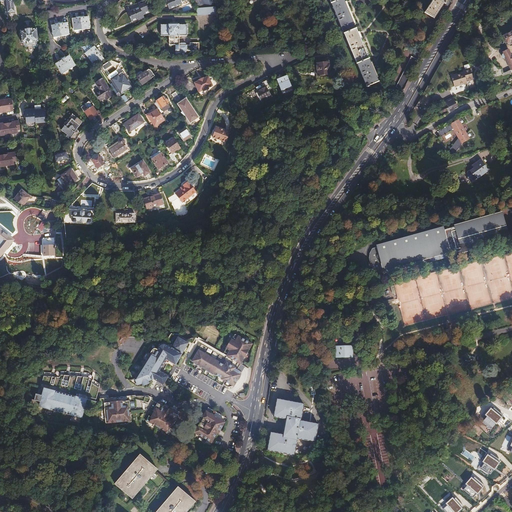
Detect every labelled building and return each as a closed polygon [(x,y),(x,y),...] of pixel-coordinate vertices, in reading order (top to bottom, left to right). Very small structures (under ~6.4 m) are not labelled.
[(13,0),(6,0),(8,13),(14,12),(13,0)] [(139,0),(141,4),(132,8),(129,9),(133,19),(142,15),(143,17),(147,15),(145,12),(152,9),(147,0),(139,0)] [(181,3),(187,0),(165,0),(170,10),(182,4),(181,3)] [(344,0),(330,0),(366,86),(379,81),(344,0)] [(432,0),(425,12),(434,18),(444,3),(445,4),(446,3),(445,2),(446,0),(432,0)] [(217,12),(216,6),(197,7),(198,14),(217,12)] [(72,19),(74,29),(89,27),(88,16),(72,19)] [(224,25),(221,18),(214,21),(217,28),(224,25)] [(51,25),(53,36),(69,33),(67,23),(51,25)] [(169,25),(161,25),(161,36),(167,36),(167,39),(169,39),(170,45),(176,45),(176,51),(181,51),(181,52),(182,53),(185,53),(186,52),(187,52),(187,51),(200,50),(199,42),(191,42),(191,45),(187,45),(187,44),(187,43),(186,43),(185,43),(185,42),(185,37),(187,37),(187,35),(188,35),(188,24),(180,25),(180,24),(178,24),(170,24),(169,24),(169,25)] [(22,43),(23,43),(23,46),(25,47),(28,47),(28,51),(30,52),(32,52),(33,50),(33,47),(36,46),(37,44),(37,42),(38,42),(37,29),(21,31),(22,43)] [(511,32),(503,37),(507,44),(511,44),(511,43),(511,32)] [(95,46),(86,53),(95,65),(104,59),(95,46)] [(503,55),(502,55),(502,56),(502,57),(502,58),(503,58),(503,59),(504,59),(504,60),(505,60),(506,60),(506,59),(511,69),(511,56),(511,57),(508,51),(503,53),(504,54),(503,55)] [(55,64),(60,73),(74,65),(68,55),(55,64)] [(409,79),(414,67),(419,60),(412,56),(396,87),(403,90),(409,79)] [(329,74),(328,59),(323,60),(323,62),(316,63),(316,68),(317,75),(329,74)] [(101,66),(104,71),(110,67),(107,62),(101,66)] [(488,70),(496,77),(503,74),(501,68),(498,70),(493,64),(488,70)] [(451,77),(454,87),(467,82),(466,81),(473,78),(470,69),(463,71),(464,73),(451,77)] [(145,72),(136,78),(141,85),(150,79),(145,72)] [(122,97),(120,95),(132,87),(123,75),(120,77),(118,75),(111,80),(114,86),(111,88),(118,99),(122,97)] [(199,81),(194,83),(199,92),(203,90),(204,91),(208,89),(208,88),(212,85),(208,76),(203,79),(203,78),(199,80),(199,81)] [(279,76),(275,77),(280,91),(291,87),(286,76),(280,78),(279,76)] [(113,96),(101,79),(95,83),(101,91),(95,95),(99,102),(106,97),(108,99),(113,96)] [(257,92),(256,92),(261,102),(271,96),(266,87),(261,90),(259,85),(255,87),(257,92)] [(163,97),(156,101),(163,112),(168,108),(166,105),(168,104),(167,103),(168,102),(166,99),(165,100),(163,97)] [(445,101),(448,108),(456,104),(453,97),(445,101)] [(0,111),(10,111),(14,111),(13,99),(5,99),(5,101),(0,101),(0,111)] [(184,119),(189,127),(192,124),(191,122),(199,118),(186,99),(178,104),(183,112),(181,113),(181,114),(184,116),(185,116),(186,117),(184,119)] [(92,107),(84,112),(89,120),(97,114),(92,107)] [(43,123),(43,109),(23,109),(23,127),(35,127),(35,123),(43,123)] [(164,120),(157,109),(147,115),(154,126),(164,120)] [(138,114),(123,124),(129,133),(144,123),(138,114)] [(467,120),(464,115),(437,130),(436,127),(429,131),(433,138),(440,134),(441,135),(455,127),(460,136),(450,147),(455,151),(464,141),(475,134),(472,129),(468,131),(463,123),(467,120)] [(69,140),(74,133),(74,132),(79,125),(71,119),(65,127),(64,126),(61,131),(67,136),(66,137),(69,140)] [(0,135),(4,135),(4,134),(13,133),(13,134),(21,133),(19,121),(15,121),(15,122),(0,123),(0,135)] [(116,122),(111,125),(116,133),(121,130),(116,122)] [(185,128),(178,133),(183,141),(191,136),(185,128)] [(212,138),(225,143),(229,133),(215,128),(212,138)] [(177,152),(180,150),(173,139),(165,144),(171,153),(168,155),(172,161),(176,159),(173,155),(172,153),(176,151),(177,152)] [(118,142),(107,149),(113,158),(127,149),(123,143),(123,142),(123,141),(122,140),(121,140),(120,140),(119,140),(119,141),(118,142)] [(0,166),(12,165),(16,165),(15,152),(8,153),(8,154),(0,155),(0,166)] [(57,155),(59,161),(68,158),(66,152),(57,155)] [(161,153),(151,159),(158,170),(167,164),(161,153)] [(215,170),(219,159),(204,154),(200,165),(215,170)] [(99,157),(92,162),(97,170),(104,165),(99,157)] [(468,177),(473,180),(488,169),(481,160),(472,166),(474,168),(467,172),(468,177)] [(142,162),(130,170),(136,177),(142,173),(144,176),(149,173),(142,162)] [(77,180),(70,170),(67,167),(62,171),(64,174),(61,176),(61,177),(64,182),(64,183),(67,187),(77,180)] [(175,193),(181,202),(195,192),(187,182),(182,185),(184,188),(181,190),(180,189),(175,193)] [(207,184),(205,188),(211,193),(214,189),(207,184)] [(100,198),(103,189),(98,187),(95,196),(100,198)] [(21,192),(13,201),(22,209),(30,199),(21,192)] [(159,194),(143,200),(146,210),(163,205),(159,194)] [(72,213),(68,213),(68,220),(71,221),(71,225),(75,226),(75,224),(78,224),(78,221),(85,222),(85,226),(91,227),(91,214),(85,214),(78,213),(72,213)] [(134,223),(134,214),(129,214),(129,215),(120,215),(120,214),(116,214),(116,223),(134,223)] [(376,248),(384,275),(420,265),(419,260),(438,254),(440,259),(451,256),(450,253),(507,237),(501,215),(444,231),(444,229),(376,248)] [(40,231),(44,222),(39,220),(36,229),(40,231)] [(0,256),(13,240),(0,229),(1,229),(0,228),(0,256)] [(53,260),(53,258),(56,256),(55,253),(47,254),(48,256),(45,256),(46,261),(53,260)] [(221,354),(241,363),(251,343),(232,333),(221,354)] [(167,359),(175,365),(188,344),(179,338),(174,345),(173,344),(172,345),(169,345),(167,344),(166,345),(165,345),(164,344),(163,344),(162,344),(162,345),(161,345),(160,347),(160,348),(158,347),(157,346),(156,346),(155,347),(154,347),(154,348),(135,378),(137,385),(142,383),(142,384),(143,385),(144,385),(145,385),(146,385),(147,385),(148,384),(148,383),(148,382),(148,381),(148,380),(153,378),(163,384),(168,376),(159,371),(167,359)] [(336,347),(336,358),(353,358),(353,346),(336,347)] [(188,361),(233,387),(241,373),(196,348),(188,361)] [(91,378),(61,374),(60,385),(67,386),(68,382),(73,383),(72,389),(89,391),(91,378)] [(37,409),(38,406),(80,417),(81,412),(83,403),(84,398),(41,388),(39,395),(33,393),(32,399),(35,400),(33,408),(37,409)] [(103,422),(128,422),(128,396),(119,396),(119,398),(103,398),(103,422)] [(302,406),(276,401),(273,419),(285,421),(282,436),(270,434),(267,452),(293,457),(296,440),(314,443),(317,426),(299,422),(302,406)] [(146,422),(166,432),(175,414),(155,404),(146,422)] [(192,432),(211,443),(227,419),(206,407),(192,432)] [(502,416),(491,407),(485,414),(487,416),(482,422),(491,430),(502,416)] [(511,432),(502,441),(511,451),(511,432)] [(482,463),(479,468),(490,474),(499,460),(488,453),(486,456),(484,454),(480,462),(482,463)] [(181,495),(181,496),(148,467),(149,467),(143,461),(142,462),(137,458),(115,484),(120,489),(119,489),(124,494),(125,493),(141,507),(141,508),(145,511),(185,511),(187,510),(186,509),(190,504),(186,500),(187,499),(181,495)] [(469,487),(465,491),(475,499),(486,487),(477,478),(474,481),(473,479),(467,486),(469,487)] [(447,506),(443,509),(446,511),(458,511),(465,507),(456,497),(454,499),(452,498),(446,504),(447,506)]
